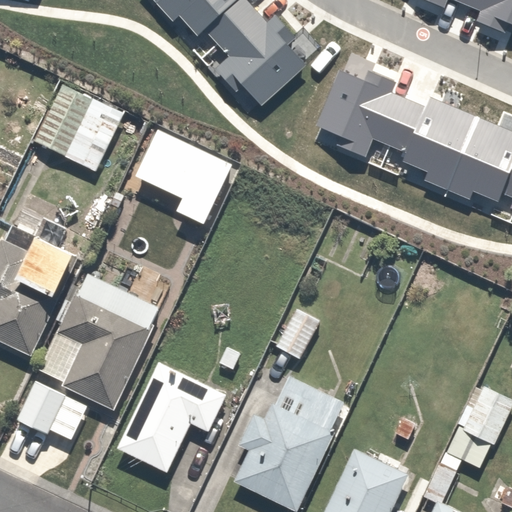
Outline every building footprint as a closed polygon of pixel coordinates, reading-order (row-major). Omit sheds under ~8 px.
[(125,113),(64,85),(38,142),(99,170),(125,113)] [(248,171),(204,150),(188,184),(233,205),(248,171)] [(0,337),(35,355),(63,302),(21,281),(35,253),(4,237),(0,244),(0,337)] [(66,382),(116,408),(167,308),(94,271),(62,334),(84,345),(66,382)] [(295,358),(318,317),(293,304),(271,344),(295,358)] [(211,429),(228,393),(162,363),(122,450),(170,472),(194,421),(211,429)] [(236,483),(298,511),(299,511),(352,402),(290,373),(268,421),(255,415),(240,447),(251,452),(236,483)] [(481,469),(511,413),(511,398),(482,382),(438,463),(458,474),(465,460),(481,469)] [(394,511),(411,475),(359,450),(330,511),(394,511)] [(461,511),(441,503),(437,511),(461,511)]
